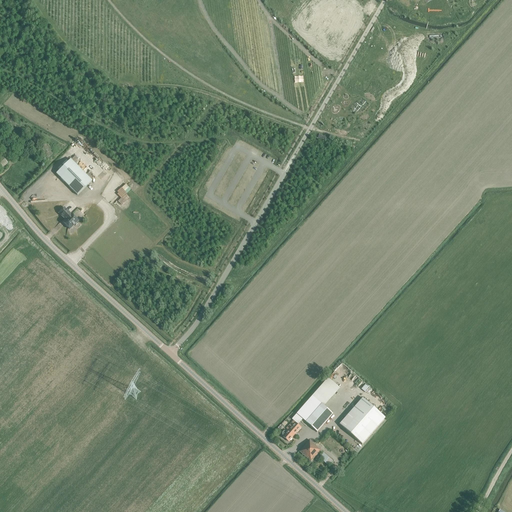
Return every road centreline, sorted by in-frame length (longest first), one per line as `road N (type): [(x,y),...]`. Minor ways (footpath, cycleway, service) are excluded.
road 1 (unclassified): [(170,354),(43,239),(0,187)]
road 2 (unclassified): [(344,511),(170,354)]
road 3 (unclassified): [(170,354),(195,326),(291,160)]
